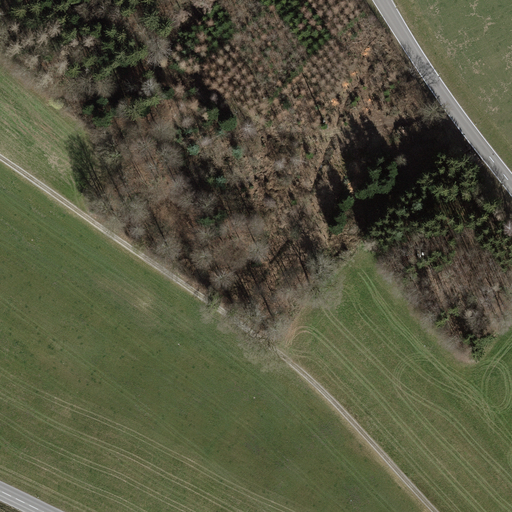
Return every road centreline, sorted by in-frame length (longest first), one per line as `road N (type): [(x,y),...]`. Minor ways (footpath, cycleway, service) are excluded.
road 1 (track): [(0,156),(268,345),(434,511)]
road 2 (track): [(457,115),(274,130),(188,71)]
road 3 (tertiary): [(380,0),(419,67),(511,186)]
